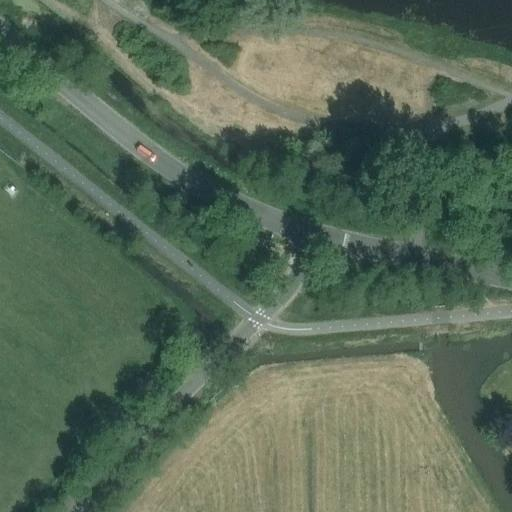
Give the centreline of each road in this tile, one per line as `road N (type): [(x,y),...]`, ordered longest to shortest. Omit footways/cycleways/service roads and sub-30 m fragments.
road 1 (tertiary): [(317,237),(188,182),(0,30)]
road 2 (unclassified): [(76,511),(258,320),(317,237)]
road 3 (tertiary): [(511,281),(317,237)]
